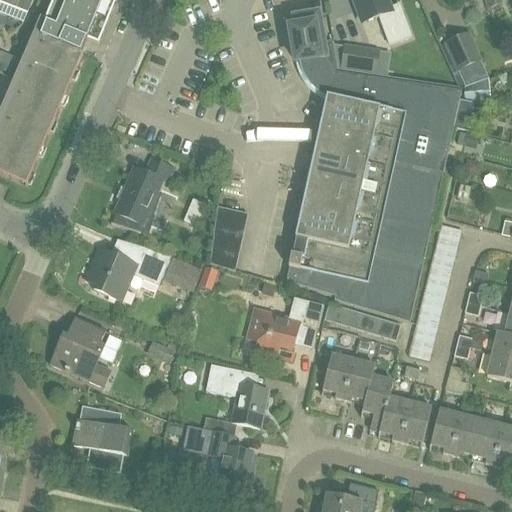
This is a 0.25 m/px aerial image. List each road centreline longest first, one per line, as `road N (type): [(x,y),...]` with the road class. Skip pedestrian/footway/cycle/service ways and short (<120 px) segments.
road 1 (residential): [(289,511),(300,470),(322,458),(511,504)]
road 2 (residential): [(48,221),(148,0)]
road 3 (residential): [(28,511),(43,432),(0,352)]
road 4 (residential): [(0,343),(48,221)]
